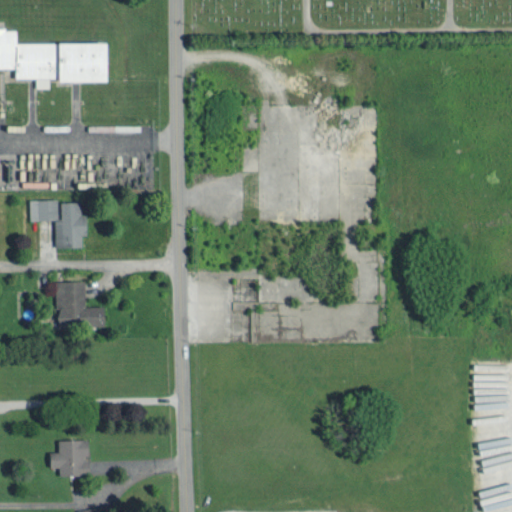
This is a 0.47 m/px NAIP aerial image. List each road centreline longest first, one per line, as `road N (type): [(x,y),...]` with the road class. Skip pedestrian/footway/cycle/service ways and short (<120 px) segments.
road 1 (residential): [(187,511),(178,0)]
road 2 (residential): [(184,263),(36,264)]
